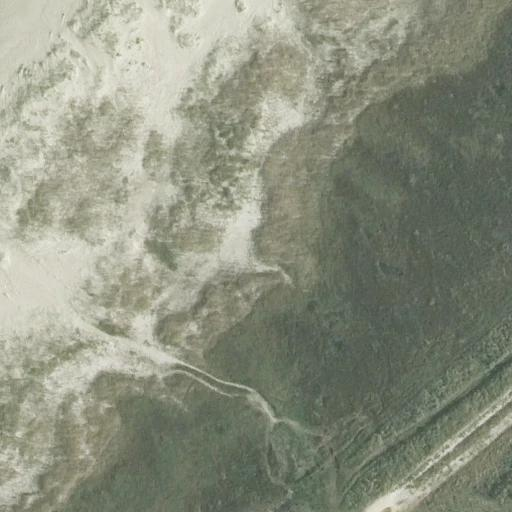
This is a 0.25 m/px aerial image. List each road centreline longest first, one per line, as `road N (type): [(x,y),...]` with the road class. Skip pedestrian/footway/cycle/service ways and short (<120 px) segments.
road 1 (track): [(305,494),(511,349)]
road 2 (track): [(372,511),(511,394)]
